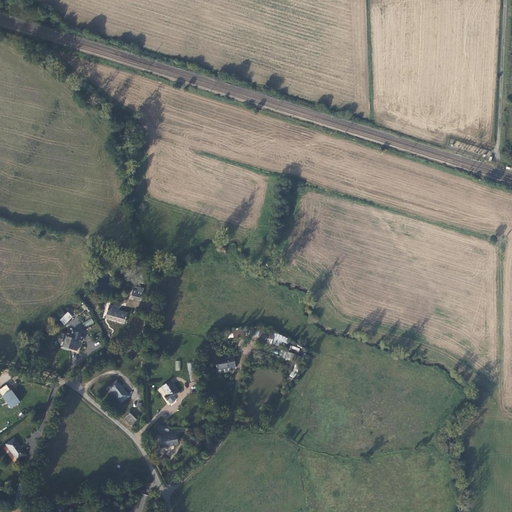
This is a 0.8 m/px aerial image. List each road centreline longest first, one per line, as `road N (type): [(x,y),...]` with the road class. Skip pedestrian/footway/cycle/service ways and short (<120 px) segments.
road 1 (unclassified): [(171,511),(138,444),(59,378)]
road 2 (track): [(241,356),(219,444),(164,494)]
road 3 (track): [(501,0),(497,160)]
